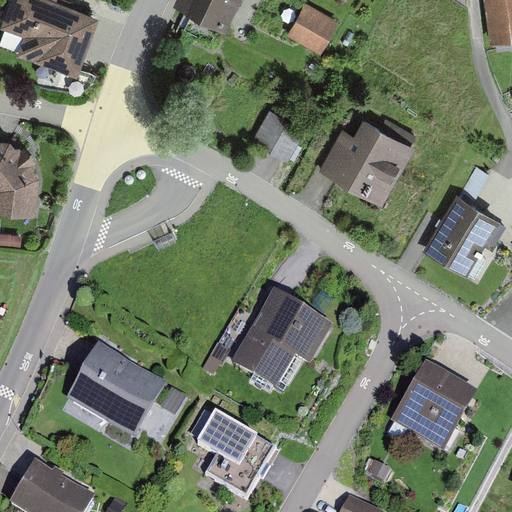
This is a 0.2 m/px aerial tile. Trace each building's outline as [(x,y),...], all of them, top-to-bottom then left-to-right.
[(109,20),(64,3),(65,0),(19,0),(8,29),(34,39),(27,57),(87,79),(109,20)] [(208,0),(244,18),(253,0),(208,0)] [(511,0),(486,0),(491,41),(511,37),(511,0)] [(333,60),(351,28),(316,9),(298,40),(333,60)] [(383,204),(415,145),(363,118),(354,134),(342,128),(319,169),(383,204)] [(433,150),(441,133),(425,126),(417,142),(433,150)] [(0,213),(39,219),(44,181),(39,168),(42,163),(36,156),(31,151),(27,155),(15,144),(0,142),(0,213)] [(466,275),(501,218),(458,194),(425,251),(466,275)] [(178,243),(172,231),(154,240),(160,252),(178,243)] [(0,247),(22,249),(23,238),(0,236),(0,247)] [(293,391),(311,360),(328,370),(351,332),(290,296),(248,364),(293,391)] [(68,400),(136,441),(167,387),(99,348),(68,400)] [(459,427),(482,389),(430,359),(395,417),(401,420),(394,431),(412,442),(417,432),(447,449),(450,444),(456,447),(466,431),(459,427)] [(175,418),(186,400),(173,391),(162,410),(175,418)] [(255,495),(283,447),(224,413),(207,441),(226,452),(215,471),(255,495)] [(54,476),(38,467),(14,508),(20,511),(93,511),(100,501),(78,488),(80,484),(57,471),(54,476)] [(369,476),(362,488),(379,498),(386,486),(369,476)] [(376,511),(349,499),(342,511),(376,511)]
